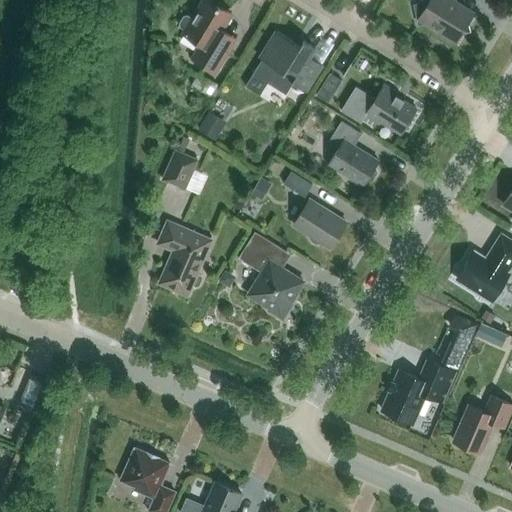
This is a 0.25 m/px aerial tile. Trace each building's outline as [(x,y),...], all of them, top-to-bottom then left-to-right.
[(191,58),(216,73),(236,39),(221,29),(231,14),(208,0),(203,0),(193,18),(187,15),(183,16),(179,23),(180,27),(185,30),(184,33),(200,43),(191,58)] [(455,42),(474,13),(454,0),(429,0),(428,2),(415,5),(419,23),(424,22),(455,42)] [(262,59),(253,72),(268,81),(285,92),(291,82),(305,91),(322,64),(321,64),(310,56),(315,48),(303,40),(300,45),(294,42),(276,31),(260,58),(262,59)] [(209,96),(217,84),(198,72),(190,84),(209,96)] [(315,94),(327,102),(341,80),(329,72),(315,94)] [(384,84),(376,97),(356,85),(340,110),(360,122),(365,115),(379,124),(380,121),(401,134),(416,108),(396,96),(398,93),(384,84)] [(215,140),(226,121),(209,111),(198,129),(215,140)] [(362,133),(341,120),(328,141),(338,147),(328,164),(363,186),(367,179),(369,180),(372,179),(377,172),(376,168),(374,167),(379,160),(354,145),(362,133)] [(198,158),(174,148),(160,180),(184,190),(198,158)] [(312,184),(290,170),(282,183),(304,197),(312,184)] [(271,183),(260,176),(249,193),(261,200),(271,183)] [(511,189),(503,204),(511,209),(511,189)] [(322,242),(330,247),(346,222),(310,199),(294,225),(309,234),(310,239),(313,242),(318,244),(322,242)] [(197,273),(211,240),(168,221),(158,243),(174,250),(160,282),(163,284),(164,286),(169,289),(172,288),(188,294),(192,284),(196,286),(199,285),(202,278),(201,275),(197,273)] [(290,303),(303,281),(278,265),(287,251),(255,231),(238,258),(261,272),(248,294),(270,308),(268,310),(283,319),(292,304),(290,303)] [(507,272),(511,264),(511,239),(501,233),(485,258),(474,251),(465,265),(461,266),(459,269),(458,272),(458,275),(457,278),(477,291),(479,294),(481,296),(484,298),(488,298),(492,301),(509,273),(507,272)] [(479,323),(459,314),(454,326),(474,335),(479,323)] [(476,335),(485,339),(491,327),(481,323),(476,335)] [(419,378),(399,369),(381,410),(413,423),(425,394),(442,402),(455,372),(427,360),(419,378)] [(43,382),(44,378),(29,374),(19,402),(32,407),(43,382)] [(504,427),(511,408),(511,403),(491,395),(484,411),(471,405),(454,442),(479,452),(492,422),(504,427)] [(160,485),(170,462),(159,457),(146,451),(135,447),(121,479),(134,485),(132,488),(154,497),(149,510),(153,511),(166,511),(175,491),(160,485)] [(186,498),(180,511),(233,511),(242,493),(215,482),(205,506),(186,498)]
